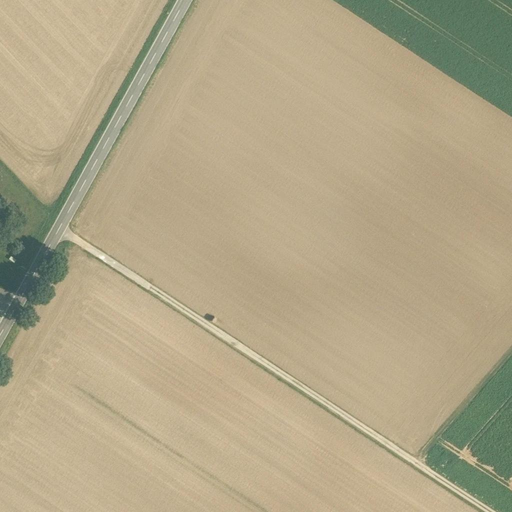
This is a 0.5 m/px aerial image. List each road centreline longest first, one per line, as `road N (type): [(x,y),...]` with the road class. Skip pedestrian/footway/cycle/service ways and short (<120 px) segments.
road 1 (track): [(488,511),(58,229)]
road 2 (secondary): [(0,335),(185,0)]
road 3 (track): [(414,463),(511,354)]
